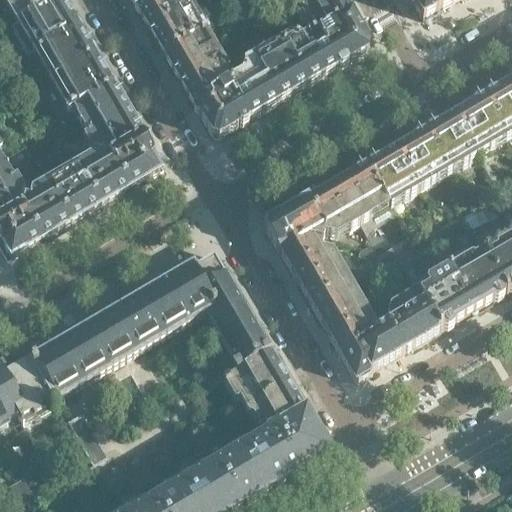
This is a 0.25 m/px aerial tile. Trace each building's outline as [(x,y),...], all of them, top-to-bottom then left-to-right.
[(71,18),(60,0),(4,0),(37,54),(79,30),(77,28),(78,25),(74,19),(71,18)] [(149,32),(191,8),(195,6),(191,0),(145,0),(134,6),(135,8),(134,9),(134,12),(137,18),(140,18),(141,18),(149,32)] [(286,0),(287,2),(284,4),(293,19),(324,0),(286,0)] [(369,52),(356,28),(357,27),(356,26),(357,23),(355,20),(353,19),(352,20),(352,19),(350,19),(339,0),(324,0),(293,19),(301,32),(306,34),(310,41),(311,43),(321,37),(327,47),(323,49),(337,74),(338,73),(338,74),(341,75),(347,72),(348,69),(347,68),(368,55),(369,52)] [(408,0),(422,24),(463,0),(408,0)] [(164,59),(204,35),(210,32),(201,17),(198,19),(191,8),(149,32),(164,59)] [(283,33),(279,26),(272,30),(276,37),(283,33)] [(106,77),(93,54),(86,42),(86,39),(83,33),(80,32),(79,30),(37,54),(71,113),(76,110),(112,88),(112,87),(112,84),(109,77),(106,77)] [(180,85),(222,60),(214,45),(211,47),(204,35),(164,59),(180,85)] [(337,74),(323,49),(327,47),(321,37),(311,43),(310,41),(302,46),(296,45),(285,51),(308,91),(337,74)] [(247,55),(243,48),(236,52),(240,59),(247,55)] [(308,91),(285,51),(255,69),(278,108),(308,91)] [(234,88),(234,86),(229,79),(231,73),(222,60),(180,85),(195,110),(195,111),(228,91),(234,88)] [(278,108),(255,69),(244,75),(242,81),(234,86),(234,88),(228,91),(248,125),(278,108)] [(511,87),(494,98),(494,97),(491,97),(486,99),(485,102),(486,103),(483,104),(505,142),(511,138),(511,87)] [(143,140),(130,119),(112,88),(76,110),(82,119),(77,122),(97,156),(102,157),(100,161),(105,163),(108,160),(143,140)] [(248,125),(228,91),(195,111),(195,110),(194,110),(194,111),(194,112),(193,114),(195,118),(198,118),(199,119),(200,119),(214,143),(217,144),(239,131),(239,132),(242,133),(248,129),(249,127),(248,126),(248,125)] [(25,100),(20,92),(13,96),(18,105),(25,100)] [(30,109),(25,100),(18,105),(23,113),(30,109)] [(505,142),(483,104),(481,105),(478,104),(473,107),(472,110),(453,121),(478,163),(494,153),(492,150),(505,142)] [(478,163),(453,121),(435,132),(432,131),(428,134),(427,137),(424,139),(446,177),(459,169),(461,172),(478,163)] [(446,177),(424,139),(422,139),(419,139),(415,141),(413,144),(414,145),(394,156),(418,197),(434,188),(432,185),(446,177)] [(163,175),(143,140),(108,160),(129,195),(163,175)] [(418,197),(394,156),(377,166),(376,166),(373,166),(369,168),(368,171),(364,173),(386,210),(387,211),(400,204),(402,207),(418,197)] [(129,195),(108,160),(105,163),(100,161),(99,166),(95,165),(78,175),(100,212),(129,195)] [(23,199),(13,181),(3,165),(0,167),(0,223),(22,211),(25,209),(26,205),(22,203),(23,199)] [(100,212),(78,175),(76,172),(66,178),(67,181),(49,191),(71,229),(100,212)] [(386,210),(364,173),(364,174),(364,173),(361,173),(356,176),(355,179),(335,190),(359,231),(370,225),(367,221),(386,210)] [(507,194),(502,185),(493,190),(499,199),(505,196),(507,194)] [(359,231),(335,190),(318,200),(314,200),(310,203),(308,206),(306,207),(326,242),(329,243),(346,233),(348,237),(359,231)] [(499,199),(493,190),(485,195),(490,204),(495,202),(499,199)] [(71,229),(49,191),(32,201),(31,206),(26,205),(25,209),(22,211),(42,246),(71,229)] [(505,196),(499,199),(495,202),(500,210),(510,204),(505,196)] [(495,202),(490,204),(484,208),(489,216),(500,210),(495,202)] [(326,242),(306,207),(263,232),(278,259),(280,257),(281,258),(299,247),(300,249),(309,244),(322,247),(323,241),(326,242)] [(42,246),(22,211),(0,223),(0,253),(7,266),(42,246)] [(481,229),(473,216),(460,224),(467,236),(481,229)] [(448,229),(443,219),(434,224),(439,234),(448,229)] [(439,234),(434,224),(425,230),(431,239),(437,235),(439,234)] [(437,235),(431,239),(427,241),(432,250),(442,244),(437,235)] [(511,295),(511,238),(491,250),(495,257),(484,264),(505,300),(511,295)] [(432,250),(427,241),(416,247),(421,256),(432,250)] [(295,282),(332,262),(328,255),(320,253),(322,247),(309,244),(300,249),(299,247),(281,258),(295,282)] [(395,260),(391,253),(384,257),(388,264),(395,260)] [(388,264),(384,257),(376,261),(380,268),(388,264)] [(399,266),(395,260),(388,264),(392,271),(399,266)] [(52,409),(207,318),(236,367),(231,370),(236,378),(270,358),(214,262),(196,272),(29,369),(52,409)] [(347,288),(332,262),(295,282),(310,309),(347,288)] [(505,300),(484,264),(476,268),(472,262),(448,276),(473,319),(505,300)] [(392,271),(388,264),(380,268),(385,275),(392,271)] [(473,319),(448,276),(428,288),(431,295),(420,301),(441,337),(473,319)] [(363,314),(347,288),(310,309),(326,336),(363,314)] [(371,378),(441,337),(420,301),(394,316),(390,327),(385,330),(385,334),(377,338),(378,341),(342,362),(357,389),(372,380),(371,378)] [(377,338),(363,314),(326,336),(342,362),(378,341),(377,338)] [(286,386),(289,385),(283,375),(280,376),(270,358),(236,378),(223,386),(224,389),(228,386),(238,402),(242,400),(249,411),(288,388),(286,386)] [(56,416),(52,409),(29,369),(6,383),(1,374),(0,374),(0,390),(21,426),(31,420),(33,424),(50,414),(53,418),(56,416)] [(306,420),(295,401),(298,400),(292,390),(289,391),(288,388),(249,411),(255,421),(258,422),(267,438),(276,432),(278,436),(306,420)] [(21,426),(0,390),(0,433),(8,429),(5,425),(15,419),(20,427),(21,426)] [(209,406),(204,397),(192,404),(197,412),(209,406)] [(107,462),(82,420),(68,428),(72,436),(68,437),(76,451),(84,463),(85,465),(88,463),(92,470),(107,462)] [(330,460),(306,420),(278,436),(302,476),(330,460)] [(302,476),(278,436),(276,432),(267,438),(266,444),(249,454),(272,494),(289,484),(291,486),(301,480),(299,478),(302,476)] [(220,445),(212,433),(210,434),(211,437),(201,443),(207,453),(220,445)] [(207,453),(201,443),(191,449),(196,459),(207,453)] [(84,463),(76,451),(70,455),(77,468),(84,463)] [(272,494),(249,454),(244,452),(227,461),(230,467),(219,473),(241,511),(244,510),(245,511),(246,511),(256,506),(254,504),(272,494)] [(90,474),(85,465),(84,463),(77,468),(83,479),(90,474)] [(160,479),(155,470),(141,478),(146,488),(160,479)] [(240,511),(241,511),(219,473),(208,479),(205,474),(185,485),(200,511),(240,511)] [(146,488),(141,478),(130,484),(136,494),(146,488)] [(30,494),(23,482),(15,487),(23,499),(30,494)] [(200,511),(185,485),(167,496),(170,502),(158,508),(160,511),(200,511)] [(23,499),(15,487),(9,490),(16,502),(23,499)] [(46,501),(39,489),(30,494),(37,506),(46,501)] [(37,506),(30,494),(23,499),(29,510),(37,506)]
